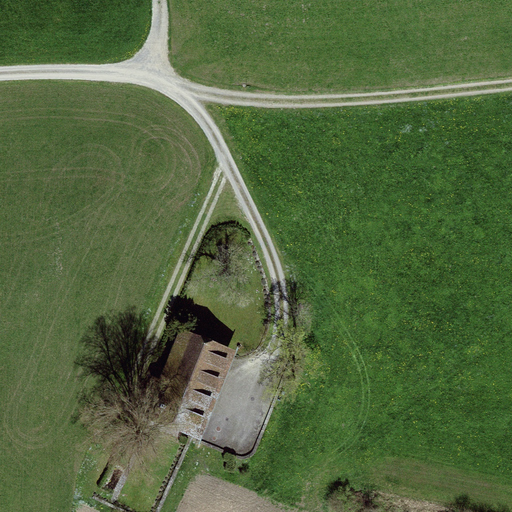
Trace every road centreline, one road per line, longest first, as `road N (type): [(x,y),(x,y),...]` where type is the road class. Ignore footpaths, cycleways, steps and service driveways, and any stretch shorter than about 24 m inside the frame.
road 1 (track): [(0,62),(94,61),(280,109),(511,80)]
road 2 (track): [(156,77),(201,125),(276,303)]
road 3 (track): [(224,170),(145,341)]
